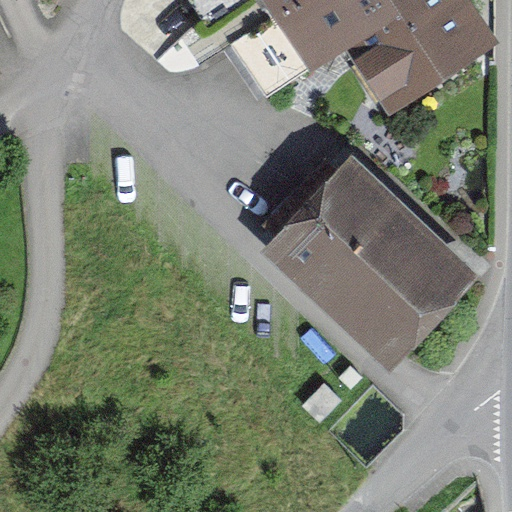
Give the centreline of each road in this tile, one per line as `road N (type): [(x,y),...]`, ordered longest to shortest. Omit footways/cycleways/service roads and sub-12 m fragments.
road 1 (unclassified): [(108,0),(80,38),(50,126),(38,305),(0,413)]
road 2 (residential): [(511,315),(348,511)]
